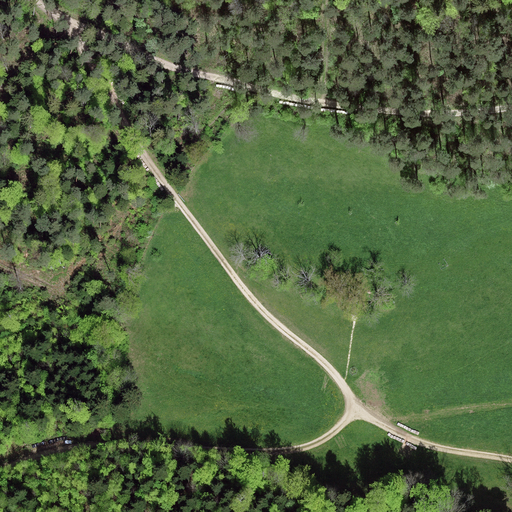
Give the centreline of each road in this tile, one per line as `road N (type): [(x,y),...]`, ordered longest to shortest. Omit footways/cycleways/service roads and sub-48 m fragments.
road 1 (track): [(62,15),(130,134),(206,240),(247,294),(315,354),(367,417)]
road 2 (track): [(511,109),(450,115),(319,103),(218,78),(62,15)]
road 3 (track): [(0,468),(76,445),(303,447),(331,432),(351,402)]
road 4 (track): [(367,417),(428,444),(511,459)]
road 5 (track): [(511,400),(367,417)]
